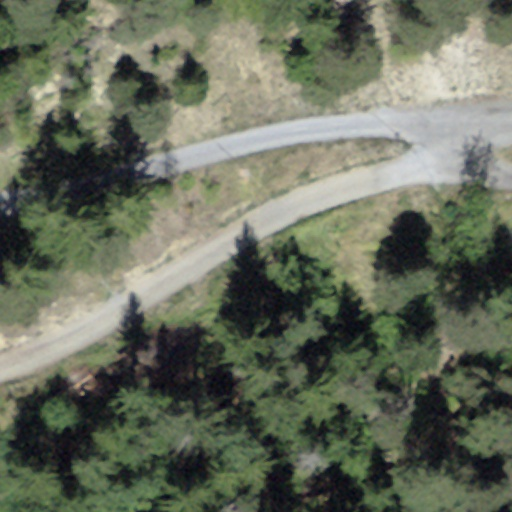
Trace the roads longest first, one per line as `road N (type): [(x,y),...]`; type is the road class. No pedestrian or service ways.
road 1 (track): [(511,119),(349,124),(127,189),(0,207)]
road 2 (track): [(462,154),(333,192),(257,225),(97,321),(0,366)]
